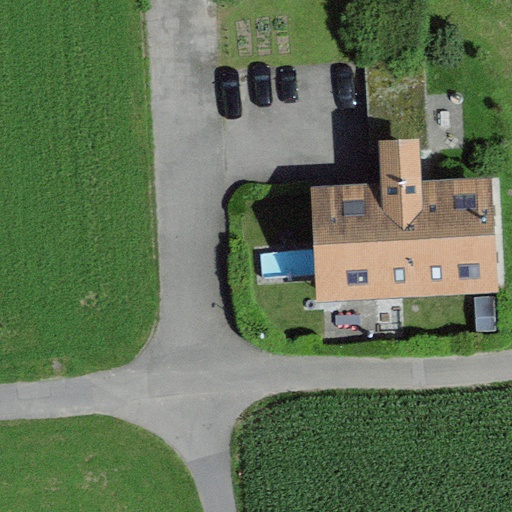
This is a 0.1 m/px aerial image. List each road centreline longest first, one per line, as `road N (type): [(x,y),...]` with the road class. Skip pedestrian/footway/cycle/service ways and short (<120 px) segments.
road 1 (residential): [(198,387),(295,374),(511,365)]
road 2 (unclassified): [(0,401),(198,387)]
road 3 (residential): [(220,511),(198,387)]
